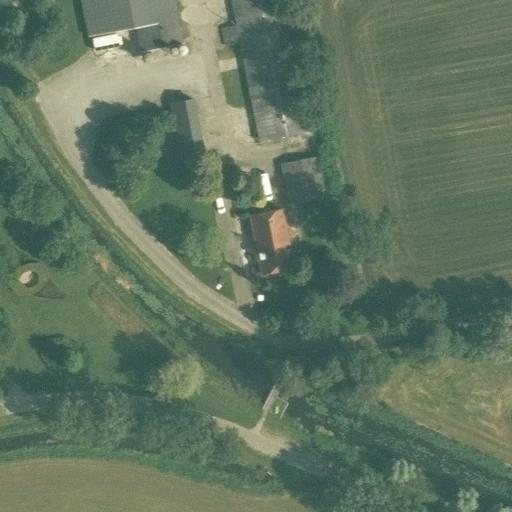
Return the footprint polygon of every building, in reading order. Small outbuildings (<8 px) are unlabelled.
[(182,44),(173,0),(79,0),(87,38),(135,28),(139,53),(182,44)] [(230,0),(233,14),(237,30),(221,33),(224,48),(240,45),(260,143),(310,133),(284,3),(283,0),(230,0)] [(169,103),(179,160),(205,155),(194,98),(169,103)] [(288,205),(325,198),(317,158),(280,165),(288,205)] [(261,277),(292,270),(281,210),(249,216),(261,277)]
